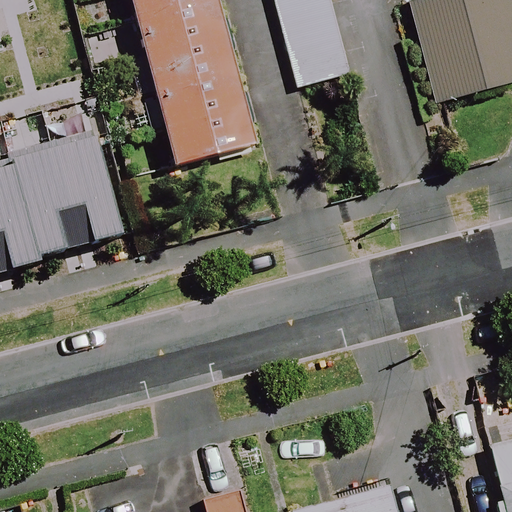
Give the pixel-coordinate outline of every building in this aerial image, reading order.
[(248,152),(207,0),(125,0),(172,173),(248,152)] [(347,80),(326,0),(269,0),(294,94),(347,80)] [(415,0),(405,3),(434,109),(511,88),(511,14),(508,0),(415,0)] [(97,164),(69,60),(0,78),(0,120),(3,130),(0,131),(0,164),(6,188),(97,164)] [(511,511),(511,450),(484,459),(498,504),(488,507),(489,511),(511,511)] [(389,511),(384,492),(306,511),(389,511)] [(242,511),(240,500),(202,509),(203,511),(242,511)]
